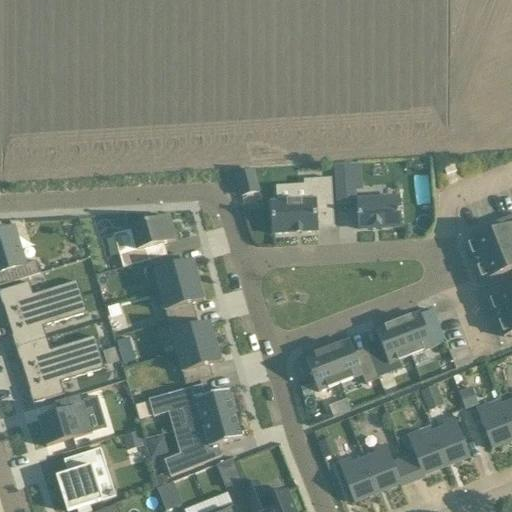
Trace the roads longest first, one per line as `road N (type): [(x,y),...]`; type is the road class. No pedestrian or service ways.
road 1 (residential): [(244,259),(222,200),(206,194),(0,204)]
road 2 (residential): [(244,259),(444,247)]
road 3 (residential): [(457,280),(269,349)]
road 4 (residential): [(327,511),(269,349)]
